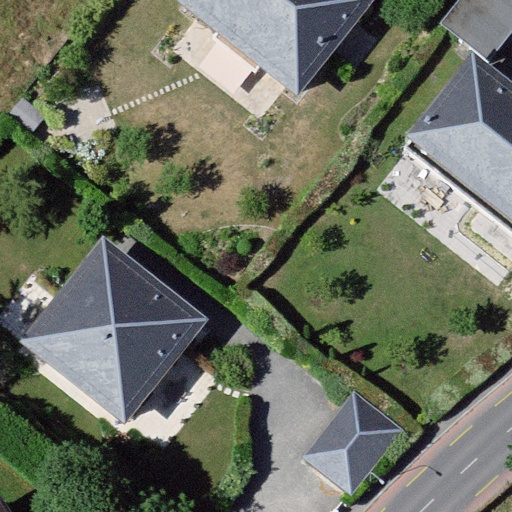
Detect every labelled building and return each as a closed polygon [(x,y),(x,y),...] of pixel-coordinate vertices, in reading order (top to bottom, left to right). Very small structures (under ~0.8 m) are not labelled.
[(386,21),(359,0),(188,0),(176,16),(307,120),(386,21)] [(511,0),(470,0),(441,37),(487,73),(511,42),(511,0)] [(511,94),(477,67),(409,153),(511,233),(511,94)] [(203,339),(93,255),(15,356),(125,440),(203,339)] [(399,442),(350,401),(301,461),(350,501),(399,442)] [(16,511),(5,494),(0,497),(0,511),(16,511)]
